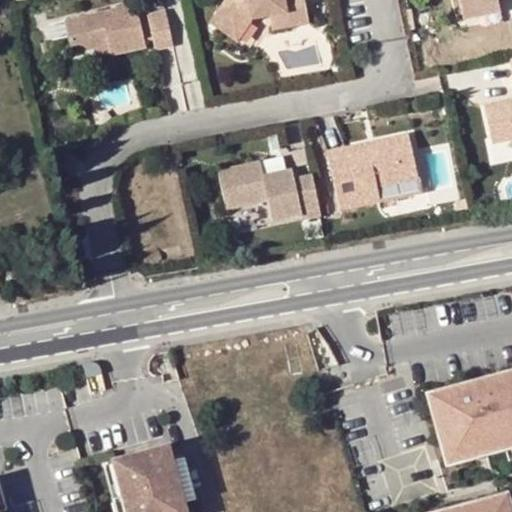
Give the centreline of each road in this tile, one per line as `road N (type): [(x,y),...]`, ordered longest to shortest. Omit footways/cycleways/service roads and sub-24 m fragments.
road 1 (residential): [(119,322),(98,186),(103,157),(129,136),(367,86),(387,51),(377,0)]
road 2 (secondary): [(119,322),(511,251)]
road 3 (unknown): [(119,322),(197,511)]
road 4 (unknown): [(100,325),(114,381),(0,410)]
road 5 (secondary): [(0,343),(119,322)]
